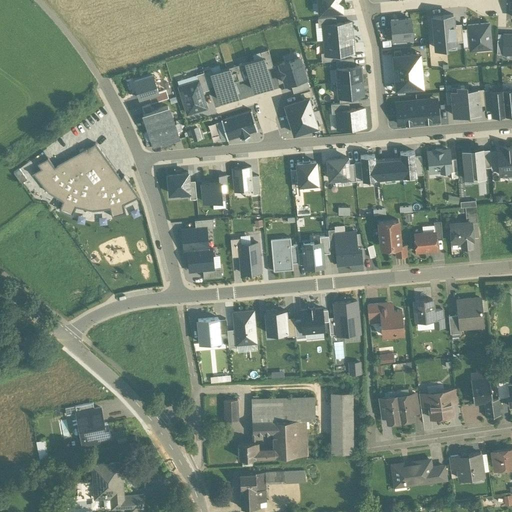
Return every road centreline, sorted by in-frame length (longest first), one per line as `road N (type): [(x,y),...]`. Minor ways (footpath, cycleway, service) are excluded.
road 1 (residential): [(177,298),(511,266)]
road 2 (unclassified): [(37,0),(101,83),(139,160)]
road 3 (residential): [(181,469),(153,422),(65,342)]
road 4 (residential): [(366,445),(511,427)]
road 5 (unclassified): [(139,160),(177,298)]
road 6 (residential): [(139,160),(273,146)]
road 7 (residential): [(385,136),(367,10)]
road 8 (residential): [(385,136),(511,125)]
road 9 (residential): [(65,342),(118,305),(177,298)]
